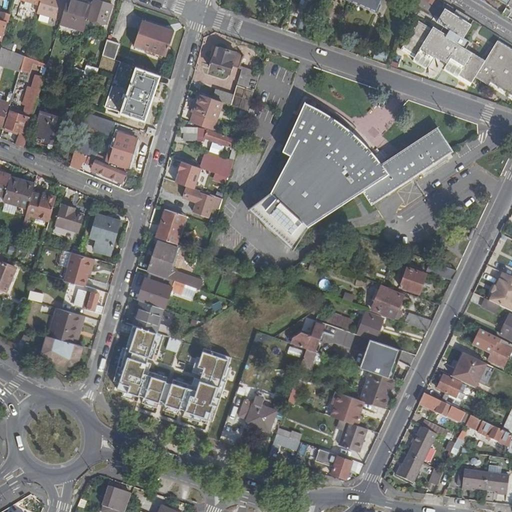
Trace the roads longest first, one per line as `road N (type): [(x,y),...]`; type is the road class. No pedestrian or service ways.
road 1 (residential): [(511,184),(364,497)]
road 2 (tertiary): [(200,13),(511,122)]
road 3 (secondary): [(322,500),(126,441),(90,416)]
road 4 (residential): [(143,208),(89,392),(75,402)]
road 5 (residential): [(200,13),(143,208)]
road 6 (residential): [(143,208),(0,148)]
road 7 (secondary): [(92,454),(220,489)]
